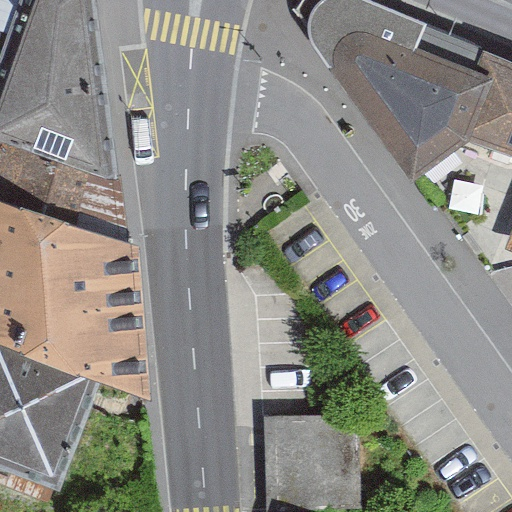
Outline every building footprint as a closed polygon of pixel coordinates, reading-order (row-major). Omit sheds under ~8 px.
[(0,201),(134,247),(107,190),(79,11),(51,0),(19,0),(0,50),(0,201)] [(51,0),(79,11),(78,0),(51,0)] [(485,56),(352,0),(299,0),(286,20),(401,172),(459,131),(485,56)] [(511,67),(485,56),(459,131),(511,149),(511,67)] [(151,400),(134,247),(0,201),(0,345),(101,385),(151,400)] [(0,345),(0,469),(61,493),(101,385),(0,345)] [(261,428),(265,511),(351,511),(348,431),(261,428)]
